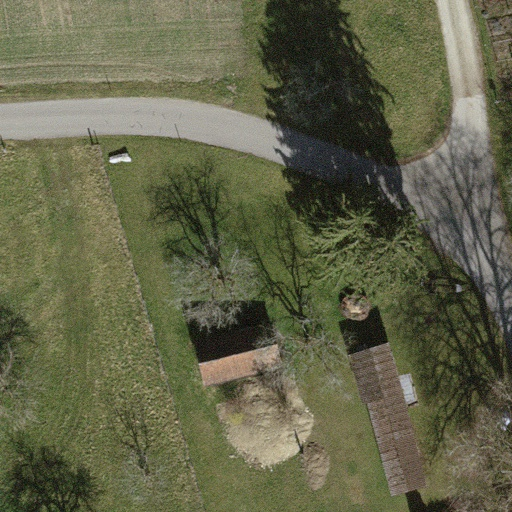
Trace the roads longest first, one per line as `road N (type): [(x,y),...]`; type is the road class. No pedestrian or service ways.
road 1 (residential): [(511,287),(500,251),(389,189),(247,136),(181,124),(0,127)]
road 2 (track): [(450,0),(500,251)]
